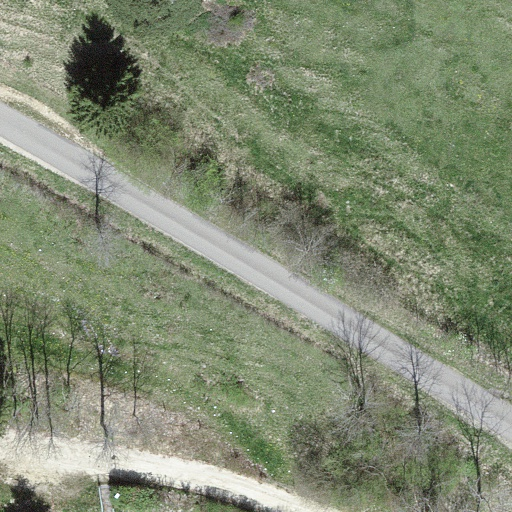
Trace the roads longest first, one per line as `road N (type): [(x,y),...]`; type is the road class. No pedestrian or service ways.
road 1 (track): [(511,417),(0,114)]
road 2 (track): [(246,511),(103,470),(0,453)]
